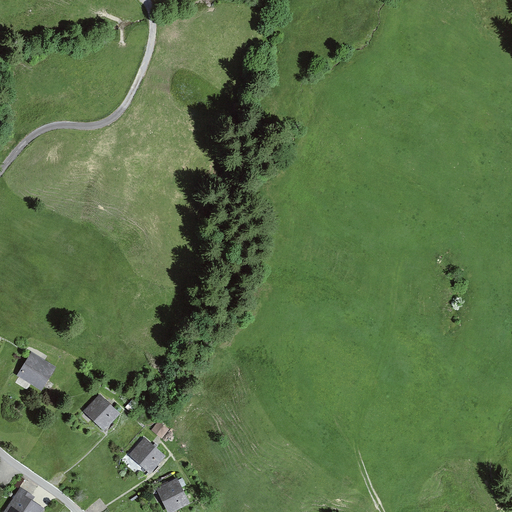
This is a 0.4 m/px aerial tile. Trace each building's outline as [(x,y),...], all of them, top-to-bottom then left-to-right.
[(57,369),(32,354),(17,377),(42,393),(57,369)] [(102,396),(87,411),(109,431),(124,416),(102,396)] [(147,439),(132,457),(153,475),(168,458),(147,439)] [(158,489),(170,511),(176,511),(192,504),(179,478),(158,489)] [(21,486),(3,511),(41,511),(44,508),(28,498),(31,493),(21,486)]
